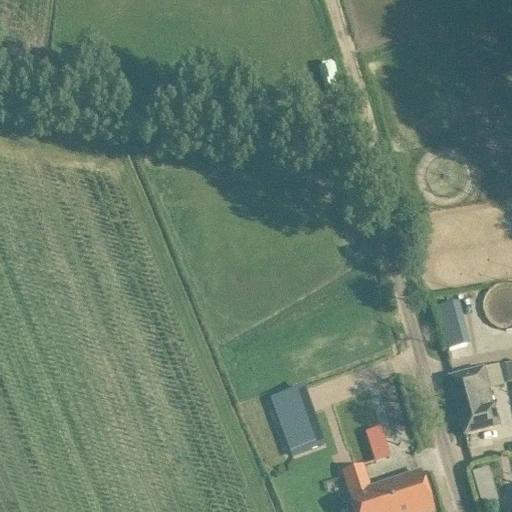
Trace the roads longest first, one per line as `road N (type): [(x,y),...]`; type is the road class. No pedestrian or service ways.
road 1 (unclassified): [(463,511),(372,184),(361,174),(320,149),(0,95)]
road 2 (track): [(333,0),(366,115),(372,184)]
